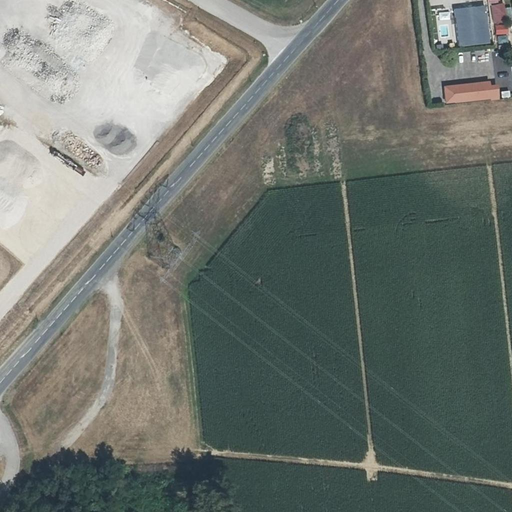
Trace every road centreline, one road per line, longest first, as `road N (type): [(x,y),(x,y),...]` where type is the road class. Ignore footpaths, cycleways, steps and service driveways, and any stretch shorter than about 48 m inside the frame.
road 1 (tertiary): [(0,383),(339,0)]
road 2 (unknown): [(421,0),(436,73),(481,77)]
